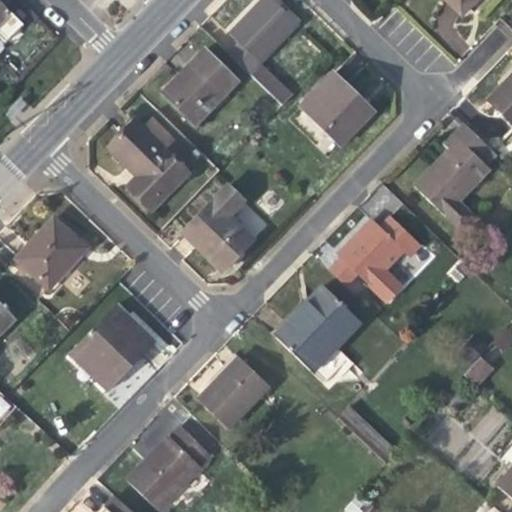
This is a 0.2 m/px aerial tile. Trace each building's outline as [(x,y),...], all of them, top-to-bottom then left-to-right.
[(0,0),(0,36),(6,43),(24,25),(0,0)] [(248,75),(259,64),(297,24),(272,0),(261,0),(246,16),(228,34),(237,43),(227,54),(248,75)] [(457,0),(467,9),(475,0),(457,0)] [(234,83),(202,52),(196,57),(199,60),(193,67),(190,64),(181,73),(162,93),(194,124),(234,83)] [(259,64),(248,75),(280,106),(291,95),(259,64)] [(511,74),(507,79),(488,99),(511,122),(511,74)] [(340,144),(365,118),(347,99),(351,95),(330,75),(300,105),(340,144)] [(361,105),(351,95),(347,99),(365,118),(369,113),(361,105)] [(22,102),(8,116),(13,120),(26,106),(22,102)] [(441,143),(448,150),(456,142),(482,168),(496,154),(462,122),(441,143)] [(137,176),(161,151),(133,124),(120,137),(109,148),(137,176)] [(456,142),(448,150),(432,166),(413,186),(442,214),(444,212),(455,201),(485,170),(482,168),(456,142)] [(161,151),(137,176),(126,187),(149,209),(184,173),(161,151)] [(241,201),(226,186),(181,232),(202,251),(221,270),(250,240),(226,216),(241,201)] [(455,201),(444,212),(461,228),(472,217),(455,201)] [(377,228),(401,252),(408,259),(419,248),(388,217),(377,228)] [(48,288),(81,253),(72,245),(77,241),(52,218),(35,237),(16,258),(48,288)] [(383,271),(401,252),(377,228),(370,221),(354,236),(336,254),(340,258),(345,262),(356,274),(386,303),(401,288),(383,271)] [(85,248),(77,241),(72,245),(81,253),(85,248)] [(345,262),(340,258),(335,263),(340,268),(345,262)] [(356,274),(345,262),(340,268),(335,263),(332,267),(348,282),(356,274)] [(313,370),(355,326),(318,290),(304,304),(309,309),(300,318),(281,338),(313,370)] [(0,333),(14,320),(0,304),(0,333)] [(152,344),(113,306),(69,351),(108,389),(132,365),(152,344)] [(355,326),(313,370),(326,382),(368,338),(355,326)] [(479,386),(493,367),(478,355),(463,374),(479,386)] [(267,386),(236,357),(217,377),(195,399),(225,429),(267,386)] [(325,408),(383,462),(395,449),(338,395),(325,408)] [(209,456),(179,426),(153,452),(125,481),(155,510),(209,456)] [(511,465),(494,485),(511,500),(511,465)]
